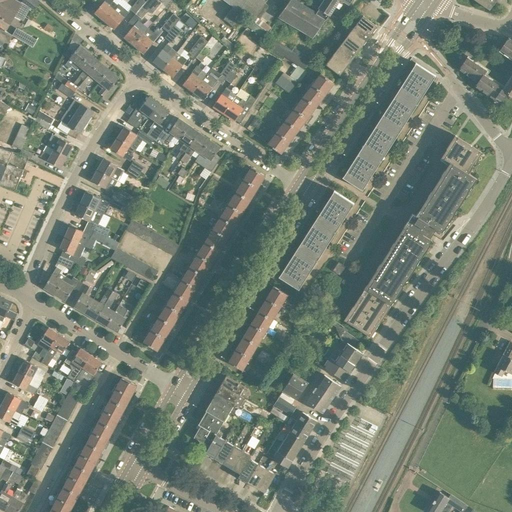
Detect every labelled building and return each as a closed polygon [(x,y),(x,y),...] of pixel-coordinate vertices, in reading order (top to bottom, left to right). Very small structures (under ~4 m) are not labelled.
[(0,0),(0,18),(9,24),(21,3),(15,0),(0,0)] [(23,0),(21,3),(34,11),(40,3),(36,0),(23,0)] [(106,0),(104,2),(95,14),(105,22),(114,11),(118,6),(113,2),(113,0),(106,0)] [(143,0),(137,0),(130,10),(135,15),(147,0),(145,2),(143,0)] [(147,0),(135,15),(141,19),(148,11),(152,14),(161,3),(157,0),(147,0)] [(256,16),(255,16),(265,2),(266,0),(222,0),(233,8),(224,20),(237,30),(245,20),(243,19),(245,16),(252,22),(252,21),(256,16)] [(278,18),(281,20),(287,23),(313,39),(326,21),(315,15),(317,13),(301,3),(302,0),(290,0),(278,17),(278,18)] [(326,21),(338,2),(341,4),(343,0),(350,5),(352,0),(325,0),(317,13),(315,15),(326,21)] [(495,1),(496,0),(473,0),(489,10),(493,4),(494,4),(496,2),(495,1)] [(114,11),(105,22),(115,30),(124,19),(123,19),(128,13),(124,9),(119,15),(114,11)] [(173,14),(162,28),(168,33),(165,38),(175,26),(175,25),(180,19),(173,14)] [(257,25),(265,31),(267,32),(271,27),(256,16),(252,21),(257,25)] [(355,26),(369,37),(377,27),(363,16),(355,26)] [(134,46),(143,35),(149,29),(139,21),(139,22),(138,21),(134,27),(124,38),(134,46)] [(182,24),(179,21),(175,25),(175,26),(178,28),(180,30),(184,25),(182,24)] [(47,24),(44,30),(48,32),(52,27),(47,24)] [(261,36),(265,31),(257,25),(253,30),(261,36)] [(165,38),(170,42),(180,30),(175,26),(165,38)] [(347,36),(362,47),(369,37),(355,26),(347,36)] [(0,40),(4,42),(8,44),(12,36),(1,29),(0,30),(0,40)] [(149,29),(143,35),(134,46),(144,55),(153,44),(153,43),(162,32),(158,29),(154,33),(149,29)] [(340,46),(355,57),(362,47),(347,36),(340,46)] [(201,37),(187,55),(194,60),(196,58),(205,46),(208,42),(201,37)] [(500,50),(511,58),(511,40),(508,38),(500,50)] [(273,53),(280,43),(275,40),(268,50),(273,53)] [(273,53),(279,57),(285,46),(280,43),(273,53)] [(163,70),(177,52),(167,45),(162,51),(153,62),(163,70)] [(69,69),(71,66),(76,70),(79,67),(90,54),(80,46),(70,58),(70,59),(65,65),(69,69)] [(196,58),(201,62),(210,50),(205,46),(196,58)] [(284,56),(287,58),(292,51),(285,46),(279,57),(282,59),(284,56)] [(347,66),(355,57),(340,46),(333,56),(347,66)] [(287,58),(292,62),(299,52),(293,48),(292,51),(287,58)] [(182,66),(187,60),(177,52),(163,70),(173,78),(182,67),(182,66)] [(292,62),(297,65),(304,55),(299,52),(292,62)] [(84,71),(73,84),(78,87),(78,88),(99,62),(90,54),(79,67),(84,71)] [(304,55),(297,65),(303,69),(310,59),(304,55)] [(347,66),(333,56),(325,65),(340,76),(347,66)] [(274,57),(271,62),(276,65),(279,60),(274,57)] [(511,78),(504,91),(502,90),(502,89),(484,76),(487,72),(466,58),(458,70),(477,83),(474,87),(495,101),(496,98),(501,101),(506,94),(511,98),(511,78)] [(303,69),(308,73),(315,63),(310,59),(303,69)] [(220,74),(221,75),(218,80),(223,83),(225,80),(231,72),(231,71),(235,66),(229,61),(220,74)] [(109,70),(99,62),(78,88),(83,91),(87,85),(88,86),(94,79),(99,83),(109,70)] [(415,64),(397,92),(417,105),(435,77),(415,64)] [(193,93),(207,74),(197,67),(192,74),(191,74),(183,85),(193,93)] [(119,79),(109,70),(99,83),(104,87),(99,94),(103,97),(108,91),(109,91),(119,79)] [(225,80),(230,84),(236,76),(231,72),(225,80)] [(275,83),(290,94),(298,83),(283,73),(275,83)] [(212,89),(217,82),(207,74),(193,93),(203,101),(212,89)] [(303,98),(316,108),(334,84),(321,74),(303,98)] [(263,78),(259,84),(264,87),(268,81),(263,78)] [(65,85),(75,92),(76,90),(77,89),(78,87),(73,84),(68,81),(65,85)] [(75,92),(65,85),(62,83),(58,89),(71,98),(75,92)] [(236,95),(231,92),(226,89),(221,96),(221,95),(213,107),(224,114),(236,95)] [(397,92),(379,121),(399,134),(417,105),(397,92)] [(241,122),(256,100),(250,96),(246,102),(236,95),(224,114),(235,122),(237,119),(241,122)] [(150,117),(159,104),(149,97),(140,109),(137,107),(127,122),(137,129),(141,123),(139,122),(144,113),(150,117)] [(298,131),(316,108),(303,98),(285,121),(298,131)] [(94,112),(82,105),(74,100),(67,111),(86,123),(94,112)] [(0,111),(5,115),(9,107),(0,101),(0,111)] [(169,112),(159,104),(150,117),(155,121),(150,128),(151,128),(146,135),(148,137),(153,140),(155,142),(163,131),(165,128),(160,125),(169,112)] [(31,105),(27,111),(34,115),(37,108),(31,105)] [(54,120),(39,111),(37,117),(51,125),(54,120)] [(86,123),(67,111),(63,116),(60,121),(67,126),(79,134),(86,123)] [(37,117),(34,122),(48,130),(51,125),(37,117)] [(189,126),(178,119),(169,132),(170,133),(169,134),(163,131),(155,142),(160,145),(165,139),(165,140),(169,143),(174,135),(180,140),(189,126)] [(256,119),(252,125),(258,130),(263,123),(256,119)] [(281,155),(298,131),(285,121),(268,145),(281,155)] [(379,121),(361,149),(380,162),(399,134),(379,121)] [(28,134),(31,129),(21,125),(19,130),(28,134)] [(180,140),(184,143),(179,150),(181,151),(177,158),(181,161),(200,134),(198,132),(199,131),(196,129),(195,131),(189,126),(180,140)] [(117,138),(135,150),(136,150),(139,145),(140,145),(143,140),(137,136),(125,127),(117,138)] [(26,140),(28,134),(19,130),(16,135),(26,140)] [(200,134),(181,161),(185,164),(195,150),(201,154),(210,141),(204,137),(205,136),(202,134),(201,135),(200,134)] [(24,145),(26,140),(16,135),(14,141),(24,145)] [(52,135),(46,146),(66,157),(73,146),(60,139),(52,135)] [(369,336),(384,312),(430,240),(427,238),(434,228),(440,232),(474,179),(466,173),(479,151),(455,135),(439,160),(448,166),(415,215),(412,213),(343,320),(369,336)] [(131,155),(135,150),(117,138),(110,149),(122,157),(123,157),(130,162),(133,157),(131,155)] [(12,146),(21,150),(22,149),(24,145),(14,141),(12,146)] [(215,155),(220,148),(210,141),(201,154),(196,161),(212,171),(221,158),(215,155)] [(66,157),(46,146),(43,152),(40,158),(48,162),(60,169),(66,157)] [(26,166),(28,160),(29,159),(0,147),(0,183),(16,190),(26,166)] [(20,154),(31,159),(33,154),(22,149),(21,150),(20,154)] [(380,162),(361,149),(343,178),(362,191),(380,162)] [(159,152),(156,158),(162,162),(166,156),(159,152)] [(98,170),(117,181),(120,175),(121,176),(124,171),(117,167),(117,166),(104,159),(98,170)] [(144,167),(134,161),(129,168),(140,174),(144,167)] [(129,168),(125,174),(136,180),(140,174),(129,168)] [(251,168),(236,193),(250,201),(265,176),(251,168)] [(114,187),(117,181),(98,170),(92,182),(104,189),(105,188),(111,192),(114,187)] [(81,204),(95,211),(98,205),(105,208),(108,203),(100,199),(86,192),(81,204)] [(140,206),(128,199),(115,192),(111,198),(113,199),(124,205),(125,206),(136,212),(140,206)] [(334,192),(315,220),(335,233),(354,204),(334,192)] [(234,226),(250,201),(236,193),(220,218),(234,226)] [(113,199),(110,205),(121,211),(124,205),(113,199)] [(95,211),(81,204),(75,215),(89,222),(97,226),(99,221),(92,217),(95,211)] [(219,251),(234,226),(220,218),(205,243),(219,251)] [(131,234),(137,223),(133,221),(132,220),(126,231),(131,234)] [(335,233),(315,220),(297,249),(317,261),(335,233)] [(142,226),(137,223),(131,234),(136,237),(142,226)] [(110,230),(99,225),(95,232),(106,237),(110,230)] [(84,247),(86,241),(89,242),(91,236),(82,233),(83,232),(70,226),(65,238),(84,247)] [(142,226),(136,237),(142,240),(147,229),(142,226)] [(147,229),(142,240),(147,242),(153,232),(147,229)] [(95,232),(92,238),(103,243),(106,237),(95,232)] [(153,232),(147,242),(152,245),(158,235),(153,232)] [(158,235),(152,245),(157,248),(163,238),(158,235)] [(118,243),(106,237),(103,243),(103,244),(115,250),(116,249),(119,243),(118,243)] [(84,247),(65,238),(59,250),(62,251),(59,256),(73,262),(83,267),(86,260),(80,257),(84,247)] [(163,238),(157,248),(163,251),(169,241),(167,240),(163,238)] [(169,241),(163,251),(168,254),(174,243),(171,242),(169,241)] [(173,257),(179,246),(174,243),(168,254),(173,257)] [(203,276),(219,251),(205,243),(189,268),(203,276)] [(110,259),(116,262),(121,252),(116,249),(115,250),(110,259)] [(317,261),(297,249),(279,277),(299,290),(317,261)] [(116,262),(121,265),(127,254),(121,252),(116,262)] [(121,265),(126,268),(132,257),(127,254),(121,265)] [(70,269),(73,262),(59,256),(56,263),(70,269)] [(126,268),(132,271),(137,260),(132,257),(126,268)] [(99,274),(113,263),(110,259),(95,270),(97,273),(98,274),(99,274)] [(132,271),(137,274),(143,263),(137,260),(132,271)] [(137,274),(142,277),(148,266),(143,263),(137,274)] [(338,263),(334,269),(333,271),(339,276),(345,268),(338,263)] [(142,277),(147,279),(153,269),(148,266),(142,277)] [(89,270),(83,267),(80,273),(86,276),(89,270)] [(66,277),(60,273),(61,271),(57,268),(52,275),(44,288),(55,295),(66,277)] [(188,301),(203,276),(189,268),(174,293),(188,301)] [(153,282),(158,272),(153,269),(147,279),(153,282)] [(93,278),(96,272),(90,270),(84,280),(90,284),(91,282),(93,283),(96,279),(93,278)] [(341,283),(350,288),(357,277),(348,272),(341,283)] [(55,295),(65,302),(74,289),(73,288),(77,281),(73,278),(72,280),(66,277),(55,295)] [(74,307),(85,314),(93,301),(87,297),(92,289),(87,286),(83,294),(82,294),(74,307)] [(273,287),(258,312),(273,320),(288,295),(273,287)] [(99,304),(93,301),(85,314),(91,317),(91,319),(93,320),(94,319),(96,320),(104,307),(108,299),(113,292),(108,289),(103,296),(104,296),(99,304)] [(113,292),(108,299),(113,302),(117,294),(113,292)] [(173,326),(188,301),(174,293),(159,318),(173,326)] [(0,320),(3,322),(9,309),(10,309),(12,304),(11,304),(12,302),(0,297),(0,320)] [(114,313),(104,307),(96,320),(97,321),(97,322),(100,324),(100,323),(106,327),(114,313)] [(106,327),(117,333),(125,320),(125,319),(129,312),(125,309),(121,317),(114,313),(106,327)] [(258,312),(243,337),(257,346),(273,320),(258,312)] [(157,351),(173,326),(159,318),(143,343),(157,351)] [(40,340),(51,347),(59,335),(48,328),(40,340)] [(360,341),(346,332),(341,340),(335,349),(335,350),(356,365),(363,354),(355,349),(360,341)] [(51,347),(47,352),(40,363),(47,366),(57,351),(61,354),(70,342),(59,335),(51,347)] [(257,346),(243,337),(228,363),(240,370),(242,371),(257,346)] [(511,343),(510,342),(503,354),(511,359),(511,343)] [(47,352),(43,349),(39,355),(35,352),(32,357),(40,363),(47,352)] [(90,356),(80,349),(77,353),(69,365),(71,371),(67,377),(73,382),(90,356)] [(335,349),(334,351),(329,358),(323,367),(344,382),(356,365),(335,350),(335,349)] [(504,371),(511,374),(511,359),(503,354),(497,367),(494,372),(501,376),(504,371)] [(95,384),(102,373),(97,370),(101,363),(90,356),(73,382),(75,382),(77,379),(80,382),(83,378),(89,382),(90,381),(95,384)] [(19,372),(39,383),(42,377),(45,372),(37,368),(37,367),(25,361),(19,372)] [(33,394),(36,388),(39,383),(19,372),(12,384),(25,390),(33,394)] [(307,384),(293,375),(282,390),(297,400),(307,384)] [(322,414),(328,405),(341,387),(324,375),(305,402),(322,414)] [(244,387),(240,384),(226,376),(221,385),(239,396),(244,387)] [(70,388),(73,381),(67,378),(64,385),(70,388)] [(137,386),(122,378),(110,400),(125,408),(137,386)] [(221,385),(216,393),(234,404),(239,396),(221,385)] [(76,404),(79,398),(69,392),(66,398),(76,404)] [(2,404),(21,414),(24,408),(25,409),(28,404),(20,400),(21,399),(8,393),(2,404)] [(229,413),(234,404),(216,393),(211,402),(229,413)] [(45,407),(49,401),(39,396),(36,402),(45,407)] [(275,405),(291,415),(295,408),(279,397),(275,405)] [(73,409),(76,404),(66,398),(63,403),(73,409)] [(125,408),(110,400),(98,422),(113,430),(125,408)] [(42,413),(45,407),(36,402),(33,408),(42,413)] [(224,422),(229,413),(211,402),(206,411),(208,413),(218,418),(224,422)] [(70,415),(73,409),(63,403),(60,409),(70,415)] [(18,420),(21,414),(2,404),(0,407),(0,418),(9,423),(9,422),(17,426),(19,421),(18,420)] [(67,420),(70,415),(60,409),(57,414),(67,420)] [(302,412),(296,421),(290,417),(285,424),(288,426),(293,428),(290,432),(304,441),(317,421),(302,412)] [(55,416),(48,413),(45,419),(52,422),(55,416)] [(209,447),(216,436),(224,422),(218,418),(208,413),(194,438),(209,447)] [(64,426),(67,420),(57,414),(54,420),(64,426)] [(61,431),(64,426),(54,420),(51,425),(61,431)] [(113,430),(98,422),(86,443),(102,452),(113,430)] [(272,459),(288,469),(304,441),(290,432),(293,428),(288,426),(285,424),(280,431),(287,436),(272,459)] [(58,437),(61,431),(51,425),(48,431),(58,437)] [(35,432),(22,426),(18,433),(32,440),(35,432)] [(10,434),(3,431),(0,429),(0,443),(4,446),(10,434)] [(55,442),(58,437),(48,431),(45,436),(55,442)] [(29,445),(32,440),(18,433),(16,439),(29,445)] [(53,448),(55,442),(45,436),(42,442),(53,448)] [(214,459),(225,441),(216,436),(209,447),(205,454),(214,459)] [(214,459),(223,464),(234,446),(225,441),(214,459)] [(50,453),(53,448),(42,442),(39,447),(50,453)] [(86,443),(74,465),(90,474),(95,464),(102,452),(86,443)] [(231,469),(242,451),(234,446),(223,464),(231,469)] [(47,459),(50,453),(39,447),(36,453),(47,459)] [(251,456),(242,451),(231,469),(240,474),(240,473),(249,459),(251,456)] [(44,464),(47,459),(36,453),(33,458),(44,464)] [(33,458),(30,464),(31,465),(41,470),(44,464),(33,458)] [(0,465),(6,468),(9,470),(12,464),(3,459),(0,465)] [(247,483),(258,464),(249,459),(240,473),(240,474),(238,477),(247,483)] [(30,464),(32,466),(27,474),(34,478),(39,470),(41,470),(31,465),(30,464)] [(258,464),(247,483),(256,488),(266,469),(258,464)] [(90,474),(74,465),(63,487),(78,496),(90,474)] [(13,471),(9,470),(6,468),(1,478),(7,482),(13,471)] [(275,475),(266,469),(256,488),(264,493),(275,475)] [(28,491),(34,495),(41,483),(35,480),(28,491)] [(7,493),(10,486),(5,483),(0,491),(0,508),(4,511),(12,496),(7,493)] [(51,509),(56,511),(69,511),(78,496),(63,487),(51,509)] [(18,511),(27,495),(22,492),(21,495),(15,492),(12,496),(4,511),(5,511),(18,511)] [(475,511),(472,510),(464,505),(464,504),(450,495),(448,498),(439,492),(426,511),(427,511),(447,511),(452,505),(460,511),(459,511),(475,511)]
